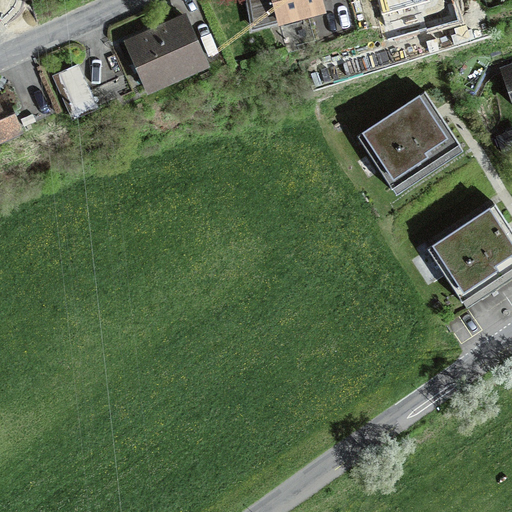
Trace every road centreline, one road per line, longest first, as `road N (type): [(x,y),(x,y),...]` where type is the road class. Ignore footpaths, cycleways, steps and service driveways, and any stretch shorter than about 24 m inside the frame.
road 1 (tertiary): [(511,339),(265,511)]
road 2 (tertiary): [(128,0),(0,57)]
